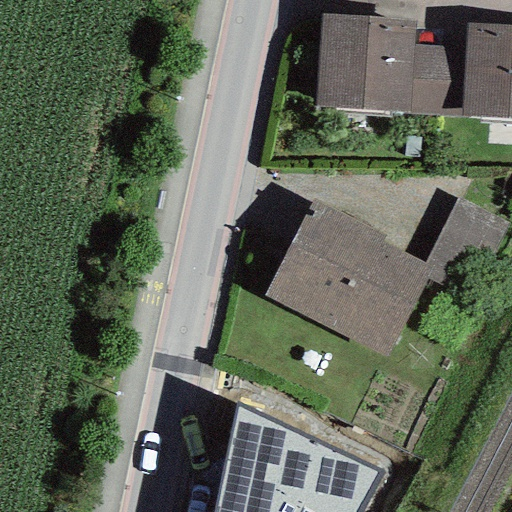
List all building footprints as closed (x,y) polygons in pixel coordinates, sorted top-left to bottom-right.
[(413,23),(320,14),(313,108),(407,114),(411,46),(413,23)] [(463,50),(458,118),(511,121),(511,26),(465,24),(463,50)] [(463,50),(411,46),(407,114),(458,118),(463,50)] [(386,236),(312,199),(263,297),(388,359),(433,268),(425,264),(383,243),(386,236)] [(425,264),(433,268),(427,280),(471,302),(510,225),(457,199),(425,264)] [(359,511),(381,472),(236,404),(213,511),(359,511)]
